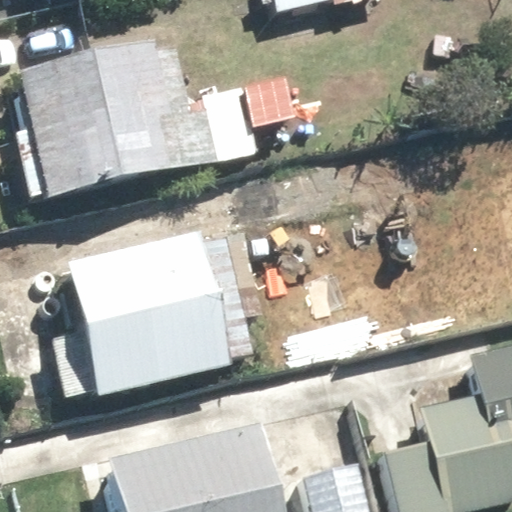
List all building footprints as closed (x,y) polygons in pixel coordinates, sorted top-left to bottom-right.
[(326,0),(261,0),(266,20),(327,4),(326,0)] [(22,211),(207,171),(196,118),(179,122),(163,47),(5,81),(18,142),(7,144),(22,211)] [(246,187),(258,236),(358,212),(347,163),(246,187)] [(242,358),(215,236),(58,271),(73,340),(46,346),(61,413),(218,377),(215,364),(242,358)] [(416,453),(373,462),(384,511),(511,511),(511,477),(509,464),(511,463),(511,351),(457,364),(466,408),(409,421),(416,453)] [(274,511),(258,438),(103,472),(111,511),(274,511)] [(298,511),(359,511),(352,478),(294,490),(298,511)]
